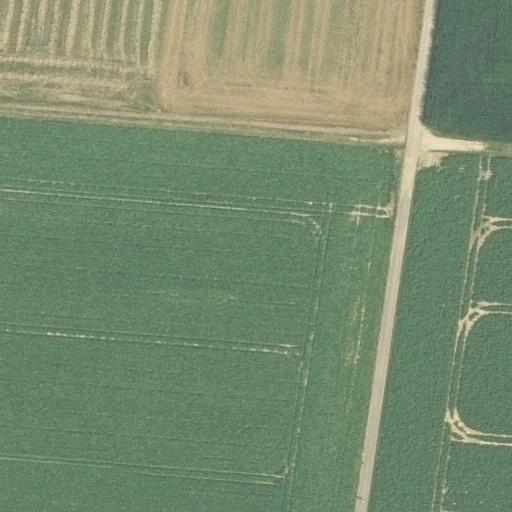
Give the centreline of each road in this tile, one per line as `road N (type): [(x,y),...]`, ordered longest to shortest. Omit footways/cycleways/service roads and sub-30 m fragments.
road 1 (track): [(375,511),(443,0)]
road 2 (track): [(511,162),(0,121)]
